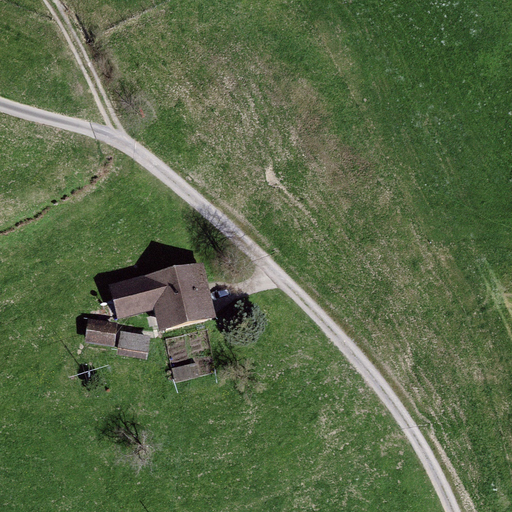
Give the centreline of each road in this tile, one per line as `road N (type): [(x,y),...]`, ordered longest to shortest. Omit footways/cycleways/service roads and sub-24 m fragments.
road 1 (track): [(443,511),(391,409),(328,332),(199,205),(111,134),(0,101)]
road 2 (track): [(111,134),(39,0)]
